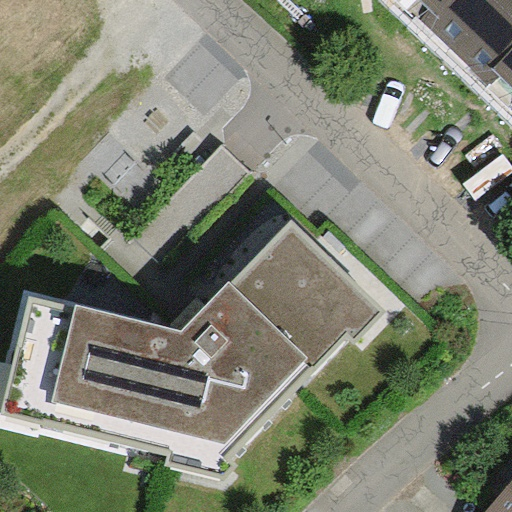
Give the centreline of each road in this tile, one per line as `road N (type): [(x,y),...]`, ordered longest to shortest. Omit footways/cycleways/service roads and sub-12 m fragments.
road 1 (residential): [(215,0),(511,296)]
road 2 (residential): [(511,368),(346,511)]
